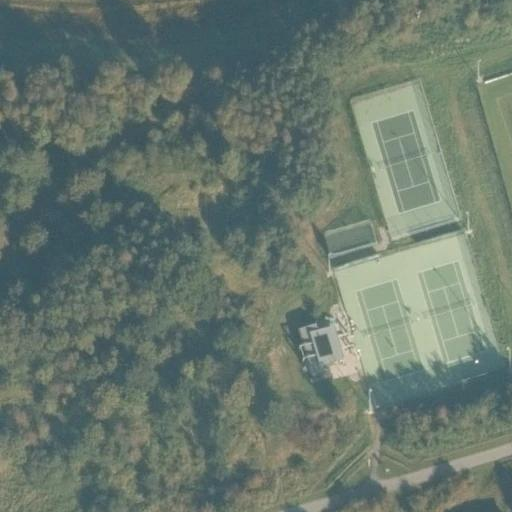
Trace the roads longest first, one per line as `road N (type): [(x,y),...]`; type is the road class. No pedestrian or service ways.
road 1 (unknown): [(0,69),(175,71),(291,38),(360,0)]
road 2 (track): [(0,267),(51,190),(140,135),(169,106),(175,71)]
